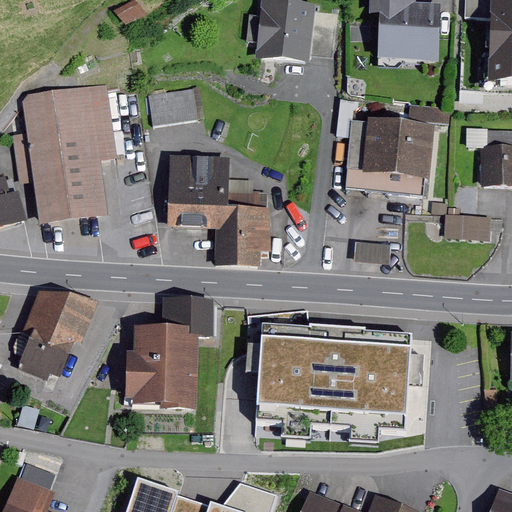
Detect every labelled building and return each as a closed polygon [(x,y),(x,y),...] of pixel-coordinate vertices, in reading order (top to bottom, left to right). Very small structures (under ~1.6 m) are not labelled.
[(440,7),(413,7),(413,0),(375,0),(375,17),(383,17),(383,61),(439,62),(440,7)] [(471,0),(470,18),(495,19),(495,0),(471,0)] [(511,0),(495,0),(495,19),(493,88),(511,88),(511,0)] [(321,13),(263,8),(258,69),(316,74),(321,13)] [(153,86),(155,118),(202,115),(200,82),(153,86)] [(109,94),(34,99),(43,225),(118,220),(109,94)] [(434,124),(370,122),(369,176),(432,177),(434,124)] [(511,146),(478,146),(478,181),(511,181),(511,146)] [(219,260),(269,262),(271,209),(228,208),(230,158),(177,156),(174,227),(220,228),(219,260)] [(0,233),(28,224),(12,179),(0,182),(0,233)] [(489,218),(454,218),(454,235),(489,236),(489,218)] [(399,243),(366,242),(365,260),(398,261),(399,243)] [(72,344),(79,346),(94,307),(39,297),(25,326),(32,328),(72,344)] [(164,305),(163,339),(129,338),(127,414),(190,415),(192,346),(211,346),(212,307),(164,305)] [(317,313),(254,316),(259,410),(323,407),(317,313)] [(58,381),(72,344),(32,328),(17,365),(58,381)] [(387,444),(380,373),(328,377),(334,449),(387,444)] [(235,511),(240,488),(147,471),(139,511),(235,511)] [(69,511),(74,502),(25,482),(12,511),(69,511)] [(420,511),(381,495),(373,511),(367,511),(318,491),(309,511),(420,511)] [(511,511),(511,496),(504,493),(497,511),(511,511)]
